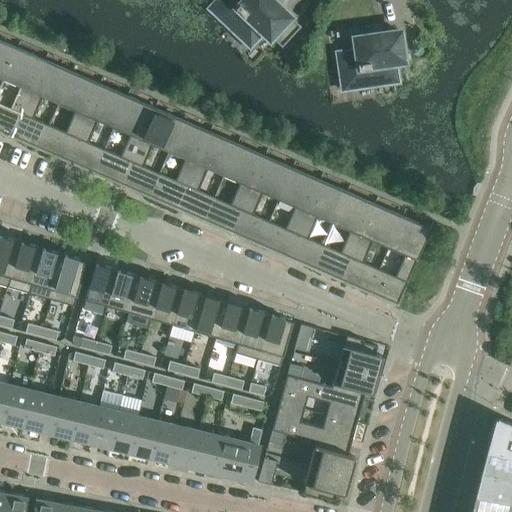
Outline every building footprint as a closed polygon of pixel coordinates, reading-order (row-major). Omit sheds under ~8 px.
[(272,0),(217,0),(209,8),(228,26),(228,27),(229,28),(230,27),(250,45),(262,32),(270,40),(272,38),(281,47),(301,26),(272,0)] [(403,50),(400,31),(375,35),(374,34),(366,35),(366,34),(352,36),(353,44),(355,44),(356,50),(337,53),(339,69),(340,69),(343,90),(369,86),(370,86),(370,84),(397,81),(394,63),(405,61),(404,50),(403,50)] [(0,39),(0,77),(4,79),(17,48),(0,39)] [(0,103),(0,130),(2,131),(4,126),(14,130),(45,60),(17,48),(4,79),(20,86),(10,108),(0,103)] [(45,60),(14,130),(24,135),(22,140),(39,147),(49,125),(33,118),(43,96),(59,103),(72,72),(45,60)] [(49,125),(39,147),(57,155),(59,150),(69,154),(100,84),(72,72),(59,103),(75,110),(65,132),(49,125)] [(100,84),(69,154),(80,159),(77,164),(94,171),(104,149),(88,142),(98,120),(114,127),(127,96),(100,84)] [(104,149),(94,171),(111,179),(113,174),(123,178),(154,107),(127,96),(114,127),(129,134),(120,155),(104,149)] [(154,107),(123,178),(134,183),(132,188),(149,195),(159,173),(143,165),(152,144),(169,151),(182,120),(154,107)] [(159,173),(149,195),(167,203),(169,198),(179,202),(210,132),(182,120),(169,151),(185,158),(175,180),(159,173)] [(210,132),(179,202),(189,207),(187,212),(204,219),(214,197),(198,190),(208,168),(224,175),(237,144),(210,132)] [(214,197),(204,219),(222,227),(224,222),(234,226),(265,156),(237,144),(224,175),(240,182),(230,204),(214,197)] [(265,156),(234,226),(244,231),(242,236),(259,243),(269,221),(253,214),(263,192),(279,199),(292,168),(265,156)] [(269,221),(259,243),(277,251),(279,246),(289,250),(320,180),(292,168),(279,199),(295,206),(285,228),(269,221)] [(320,180),(289,250),(299,255),(297,260),(314,267),(324,245),(308,238),(318,216),(334,223),(347,192),(320,180)] [(324,245),(314,267),(332,275),(334,270),(344,274),(375,204),(347,192),(334,223),(350,230),(340,252),(324,245)] [(375,204),(344,274),(354,279),(352,284),(369,291),(379,269),(363,262),(373,240),(389,247),(402,216),(375,204)] [(379,269),(369,291),(387,299),(389,294),(399,298),(397,303),(398,304),(431,228),(402,216),(389,247),(405,254),(396,276),(379,269)] [(0,236),(0,284),(7,287),(20,243),(0,236)] [(20,243),(7,287),(29,293),(42,249),(20,243)] [(42,249),(29,293),(51,299),(64,255),(42,249)] [(74,306),(86,262),(64,255),(51,299),(74,306)] [(94,264),(84,299),(107,305),(117,271),(94,264)] [(117,271),(107,305),(129,312),(139,277),(117,271)] [(129,312),(126,321),(148,327),(151,318),(161,283),(139,277),(129,312)] [(161,283),(151,318),(172,324),(183,290),(161,283)] [(183,290),(172,324),(194,331),(204,296),(183,290)] [(204,296),(194,331),(216,337),(226,302),(204,296)] [(226,302),(216,337),(237,343),(238,343),(248,309),(226,302)] [(237,343),(235,353),(257,359),(270,315),(248,309),(238,343),(237,343)] [(0,325),(11,328),(14,319),(0,315),(0,325)] [(280,366),(293,322),(270,315),(257,359),(280,366)] [(28,323),(25,332),(40,336),(43,327),(28,323)] [(314,328),(300,324),(294,348),(307,351),(314,328)] [(55,340),(58,331),(43,327),(40,336),(55,340)] [(0,341),(14,345),(17,336),(2,332),(0,338),(0,341)] [(81,337),(79,346),(94,350),(96,341),(81,337)] [(383,355),(375,353),(377,346),(346,337),(344,345),(342,345),(337,364),(377,375),(383,355)] [(26,339),(24,348),(39,352),(41,343),(26,339)] [(109,354),(111,345),(96,341),(94,350),(109,354)] [(54,356),(56,347),(41,343),(39,352),(54,356)] [(125,349),(123,358),(138,362),(140,353),(125,349)] [(75,351),(72,361),(87,365),(90,355),(75,351)] [(153,366),(155,357),(140,353),(138,362),(153,366)] [(103,369),(105,359),(90,355),(87,365),(103,369)] [(169,361),(167,370),(182,374),(184,365),(169,361)] [(114,362),(112,371),(127,375),(129,366),(114,362)] [(300,378),(303,367),(290,363),(287,374),(300,378)] [(365,392),(372,394),(377,375),(337,364),(331,386),(332,387),(331,389),(363,398),(365,392)] [(197,378),(199,369),(184,365),(182,374),(197,378)] [(142,379),(144,370),(129,366),(127,375),(135,377),(142,379)] [(154,372),(151,382),(166,386),(169,376),(154,372)] [(213,372),(211,382),(226,386),(228,377),(213,372)] [(332,387),(331,386),(300,378),(287,374),(279,402),(304,409),(307,396),(329,402),(325,415),(356,423),(363,398),(331,389),(332,387)] [(127,375),(124,388),(132,390),(135,377),(127,375)] [(181,390),(184,380),(169,376),(166,386),(181,390)] [(241,390),(244,381),(228,377),(226,386),(241,390)] [(0,382),(0,419),(1,419),(10,384),(0,382)] [(248,391),(263,396),(266,386),(251,382),(248,391)] [(193,383),(191,392),(206,396),(208,387),(193,383)] [(10,384),(1,419),(21,424),(30,389),(10,384)] [(221,400),(223,391),(208,387),(206,396),(221,400)] [(42,429),(50,394),(30,389),(21,424),(42,429)] [(98,406),(90,441),(110,446),(118,411),(122,397),(102,392),(98,406)] [(233,393),(230,403),(245,407),(248,398),(233,393)] [(58,396),(49,431),(70,436),(79,401),(58,396)] [(260,411),(263,402),(248,398),(245,407),(260,411)] [(79,401),(70,436),(90,441),(98,406),(79,401)] [(285,434),(316,442),(317,439),(349,448),(356,423),(325,415),(322,428),(300,422),(304,409),(279,402),(271,430),(285,434)] [(118,411),(110,446),(130,450),(138,416),(118,411)] [(138,416),(130,450),(149,455),(158,420),(138,416)] [(511,423),(497,417),(488,451),(511,457),(511,423)] [(158,420),(149,455),(169,460),(178,425),(158,420)] [(178,425),(169,460),(189,465),(198,430),(178,425)] [(262,430),(253,427),(249,442),(217,435),(209,469),(222,473),(222,471),(250,477),(262,430)] [(198,430),(189,465),(209,469),(217,435),(198,430)] [(282,445),(285,434),(271,430),(268,441),(282,445)] [(355,457),(347,455),(349,448),(317,439),(316,442),(309,465),(350,476),(355,457)] [(511,457),(488,451),(482,472),(481,471),(480,473),(511,480),(511,457)] [(264,458),(257,481),(271,485),(277,461),(264,458)] [(304,484),(306,484),(303,492),(335,500),(337,493),(345,495),(350,476),(309,465),(304,484)] [(511,503),(511,480),(480,473),(480,474),(481,474),(476,495),(511,503)] [(24,511),(27,497),(6,494),(2,511),(24,511)] [(511,511),(511,503),(476,495),(471,511),(511,511)] [(35,499),(32,511),(54,511),(56,503),(35,499)] [(56,503),(54,511),(74,511),(76,507),(56,503)]
